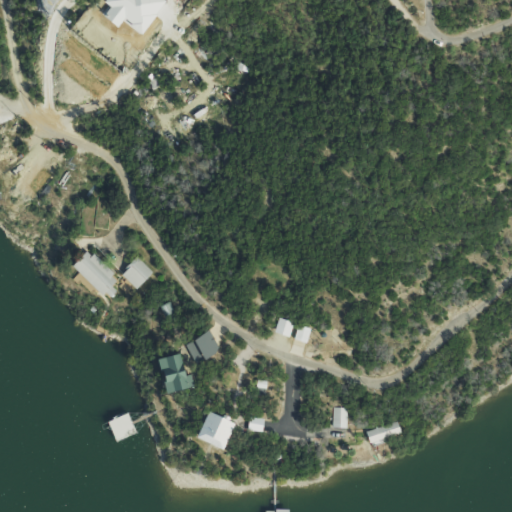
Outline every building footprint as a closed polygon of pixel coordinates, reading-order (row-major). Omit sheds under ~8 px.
[(104,301),(113,291),(110,288),(119,279),(85,248),(68,268),(104,301)] [(118,274),(133,291),(152,273),(138,257),(118,274)] [(172,313),(168,303),(159,307),(163,317),(172,313)] [(274,334),(288,338),(293,323),(279,318),(274,334)] [(288,354),(302,358),(311,329),(297,325),(288,354)] [(195,366),(218,351),(205,332),(183,347),(195,366)] [(181,377),(176,354),(150,360),(157,395),(190,388),(187,376),(181,377)] [(346,429),(346,408),(332,408),(332,429),(346,429)] [(191,439),(217,452),(230,426),(204,413),(191,439)] [(366,445),(398,434),(394,421),(362,433),(366,445)]
